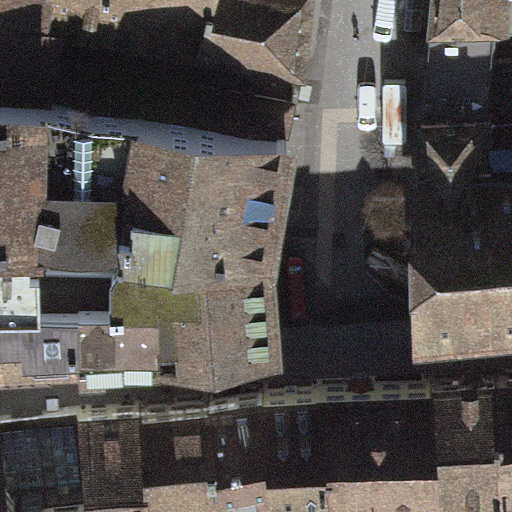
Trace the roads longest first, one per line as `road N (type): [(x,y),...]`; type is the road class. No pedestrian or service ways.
road 1 (residential): [(372,0),(360,108),(364,347)]
road 2 (residential): [(364,347),(511,337)]
